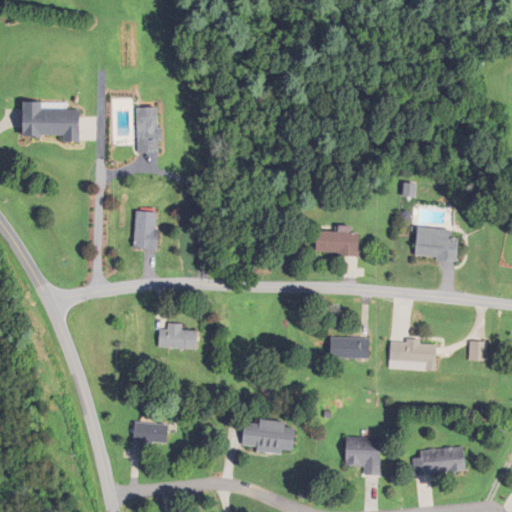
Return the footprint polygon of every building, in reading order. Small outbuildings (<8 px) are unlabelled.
[(87,141),(88,111),(50,111),(50,104),(30,104),(29,140),(87,141)] [(143,110),(144,155),(168,155),(167,109),(143,110)] [(418,198),(418,187),(409,187),(409,198),(418,198)] [(164,251),(164,214),(142,214),(142,251),(164,251)] [(365,258),(366,236),(356,235),(356,230),(344,229),(344,233),(324,232),(323,257),(365,258)] [(420,259),(463,264),(466,234),(424,229),(420,259)] [(188,329),(165,328),(165,351),(204,351),(204,334),(188,333),(188,329)] [(336,361),(375,361),(375,340),(336,340),(336,361)] [(440,373),(442,345),(405,342),(403,363),(431,365),(430,372),(440,373)] [(490,343),(473,343),(473,363),(490,363),(490,343)] [(246,448),(298,454),(302,425),(250,419),(246,448)] [(176,423),(140,422),(139,443),(175,443),(176,423)] [(350,466),(368,466),(368,475),(386,475),(386,437),(350,437),(350,466)] [(418,475),(473,470),(471,447),(416,452),(418,475)]
